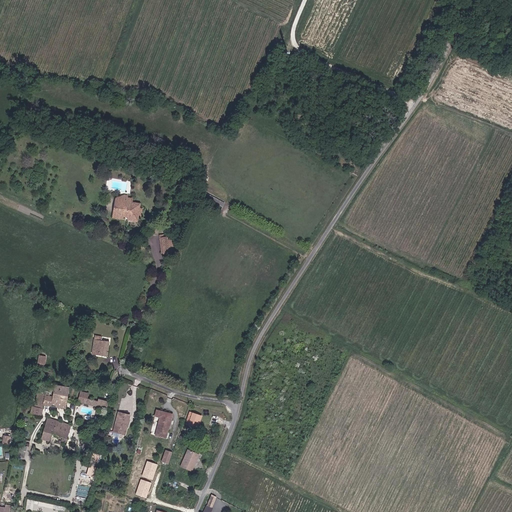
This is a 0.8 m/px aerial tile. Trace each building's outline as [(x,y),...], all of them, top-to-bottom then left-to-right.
[(201,191),(198,198),(215,207),(218,200),(201,191)] [(114,210),(113,216),(123,217),(123,214),(129,215),(129,217),(129,218),(137,219),(138,215),(141,216),(142,209),(139,209),(140,204),(132,203),(132,199),(127,198),(127,196),(124,196),(123,200),(126,201),(125,204),(118,203),(117,210),(114,210)] [(123,200),(124,196),(116,199),(114,210),(117,210),(118,203),(125,204),(126,201),(123,200)] [(161,238),(172,237),(171,234),(159,235),(161,254),(163,253),(161,238)] [(174,252),(172,237),(161,238),(163,253),(174,252)] [(107,357),(110,342),(101,341),(101,337),(95,336),(92,355),(107,357)] [(38,355),(37,363),(44,364),(46,357),(38,355)] [(44,388),(43,391),(49,392),(49,396),(67,400),(69,387),(54,385),(54,388),(49,388),(49,391),(47,390),(47,389),(44,388)] [(67,400),(49,396),(37,394),(35,407),(43,408),(43,404),(65,409),(67,400)] [(87,398),(79,396),(77,402),(106,409),(108,401),(98,399),(98,401),(87,398)] [(43,408),(35,407),(32,406),(30,414),(41,416),(43,408)] [(157,411),(155,416),(160,417),(155,435),(165,438),(167,429),(169,430),(172,415),(157,411)] [(118,412),(117,417),(119,417),(117,425),(115,425),(113,432),(125,435),(130,415),(118,412)] [(196,428),(200,416),(192,413),(188,425),(196,428)] [(47,418),(43,432),(52,435),(62,438),(60,443),(66,444),(71,425),(47,418)] [(52,435),(43,432),(41,439),(50,442),(52,435)] [(10,437),(5,436),(3,436),(2,444),(9,445),(10,437)] [(195,459),(196,460),(198,455),(188,450),(181,466),(191,471),(193,466),(192,466),(195,459)] [(169,462),(173,453),(167,451),(163,460),(169,462)] [(213,503),(217,492),(212,490),(208,500),(213,503)] [(33,505),(34,500),(27,499),(25,510),(32,511),(33,505)] [(65,507),(39,502),(39,506),(64,511),(65,507)]
